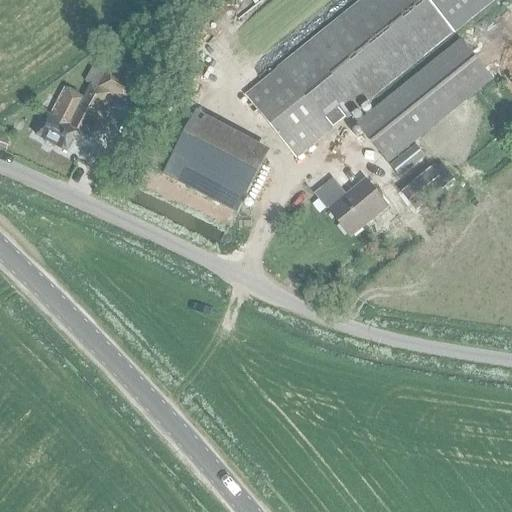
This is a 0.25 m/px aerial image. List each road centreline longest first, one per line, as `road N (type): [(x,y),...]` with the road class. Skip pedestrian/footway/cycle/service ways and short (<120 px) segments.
road 1 (unclassified): [(511,358),(354,329),(0,163)]
road 2 (secondary): [(248,511),(180,432),(0,252)]
